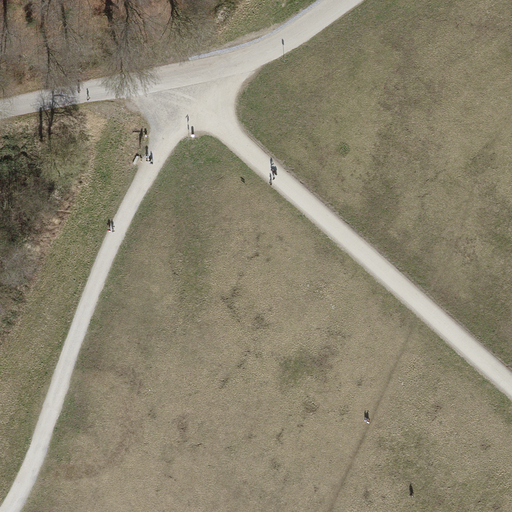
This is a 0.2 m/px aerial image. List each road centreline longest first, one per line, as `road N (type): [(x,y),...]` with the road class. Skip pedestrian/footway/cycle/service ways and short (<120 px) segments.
road 1 (track): [(9,511),(126,211),(184,92)]
road 2 (track): [(511,384),(184,92)]
road 3 (track): [(0,110),(112,89),(184,92)]
road 4 (track): [(184,92),(344,0)]
